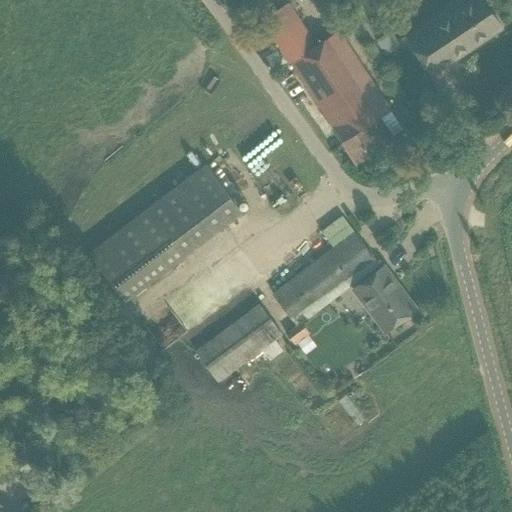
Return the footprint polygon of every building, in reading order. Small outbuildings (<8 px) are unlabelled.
[(446,9),(406,36),(431,75),(501,28),(482,0),(474,0),(450,16),(446,9)] [(287,3),(262,20),(356,163),(382,146),(381,144),(392,136),(380,118),(390,112),(338,32),(316,47),(287,3)] [(377,44),(385,56),(396,50),(388,37),(377,44)] [(240,134),(270,190),(288,180),(258,125),(240,134)] [(206,165),(190,177),(89,254),(125,301),(242,213),(206,165)] [(271,296),(294,327),(285,333),(294,346),(309,334),(301,323),(378,264),(354,233),(271,296)] [(384,267),(368,279),(352,292),(383,333),(412,311),(397,291),(400,288),(384,267)] [(186,288),(161,308),(179,330),(204,310),(186,288)] [(216,384),(226,376),(237,391),(248,383),(236,368),(260,350),(269,362),(283,351),(274,340),(280,335),(259,307),(194,355),(216,384)] [(0,461),(0,468),(6,476),(17,468),(23,476),(26,475),(33,469),(17,448),(12,441),(2,449),(8,456),(0,461)] [(32,444),(38,452),(42,449),(36,441),(32,444)]
